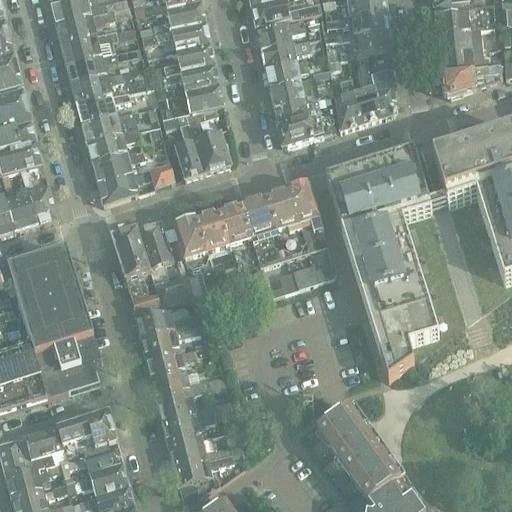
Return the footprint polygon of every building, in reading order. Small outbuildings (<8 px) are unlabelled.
[(47,0),(50,8),(82,0),(47,0)] [(95,0),(85,3),(51,12),(56,33),(91,24),(106,20),(104,10),(99,11),(95,0)] [(167,16),(201,8),(199,0),(146,0),(148,7),(164,3),(167,16)] [(248,0),(251,11),(286,3),(284,0),(248,0)] [(382,0),(347,4),(348,16),(353,16),(354,24),(387,20),(384,0),(382,0)] [(433,0),(435,14),(470,10),(469,0),(433,0)] [(256,34),(304,23),(321,20),(319,10),(288,17),(286,7),(252,14),(256,34)] [(160,39),(162,39),(206,29),(202,11),(168,19),(170,30),(159,33),(160,39)] [(494,11),(468,14),(469,18),(435,22),(437,42),(471,38),(471,37),(495,35),(494,11)] [(91,24),(56,33),(61,52),(96,43),(94,38),(93,32),(116,26),(113,18),(106,20),(91,24)] [(355,34),(356,44),(389,40),(387,20),(354,24),(349,25),(350,34),(355,34)] [(0,27),(0,63),(14,59),(6,26),(0,27)] [(176,55),(210,48),(206,29),(162,39),(163,44),(173,42),(176,55)] [(257,38),(261,58),(292,51),(290,42),(300,40),(297,29),(257,38)] [(96,43),(61,52),(66,72),(101,63),(105,62),(115,59),(113,49),(118,48),(116,38),(96,43)] [(471,38),(437,42),(442,80),(498,75),(497,69),(488,70),(488,64),(483,64),(482,45),(472,46),(471,38)] [(358,63),(391,59),(389,40),(356,44),(351,44),(352,54),(357,53),(358,63)] [(261,58),(265,77),(297,70),(295,62),(311,58),(308,48),(292,51),(261,58)] [(164,81),(214,70),(210,51),(176,58),(179,71),(163,74),(164,81)] [(0,97),(23,91),(14,59),(0,63),(0,97)] [(101,63),(66,72),(72,92),(106,83),(105,79),(103,72),(118,68),(115,59),(105,62),(101,63)] [(265,77),(270,96),(301,89),(298,80),(308,78),(305,68),(297,70),(265,77)] [(185,96),(218,88),(214,70),(164,81),(166,88),(182,85),(185,96)] [(501,75),(498,75),(442,80),(442,81),(443,100),(450,104),(476,96),(502,87),(501,75)] [(393,78),(380,81),(373,84),(384,124),(393,121),(397,115),(393,78)] [(106,83),(72,92),(77,112),(111,103),(108,92),(123,88),(121,79),(106,83)] [(335,104),(341,137),(359,131),(354,98),(351,83),(347,83),(347,87),(340,88),(342,102),(335,104)] [(359,131),(384,124),(373,84),(360,87),(363,95),(354,98),(359,131)] [(270,96),(274,116),(316,106),(319,106),(315,86),(301,89),(270,96)] [(162,125),(224,112),(219,92),(185,100),(188,112),(175,115),(175,114),(161,117),(162,125)] [(0,101),(0,137),(32,129),(24,96),(0,101)] [(111,103),(77,112),(82,131),(116,123),(115,117),(113,113),(131,108),(128,99),(111,103)] [(278,134),(309,127),(320,125),(316,106),(274,116),(278,134)] [(116,123),(82,131),(87,151),(126,141),(139,137),(136,127),(140,126),(138,117),(116,123)] [(320,125),(309,127),(278,134),(282,151),(289,154),(324,142),(320,125)] [(220,137),(204,142),(199,128),(189,131),(203,181),(231,173),(220,137)] [(32,129),(0,137),(0,157),(37,148),(32,129)] [(172,151),(183,188),(203,181),(189,131),(180,134),(184,148),(172,151)] [(126,141),(87,151),(92,171),(127,163),(124,150),(141,146),(139,137),(126,141)] [(429,178),(434,193),(425,195),(414,158),(326,186),(389,387),(414,368),(511,297),(511,140),(490,148),(493,157),(467,165),(464,156),(433,166),(436,175),(429,178)] [(43,171),(39,152),(0,162),(0,181),(24,176),(29,174),(43,171)] [(127,163),(92,171),(97,191),(133,182),(140,180),(137,168),(143,167),(143,165),(141,159),(131,162),(127,163)] [(179,189),(174,171),(150,177),(155,196),(179,189)] [(24,176),(28,192),(30,199),(39,233),(58,227),(49,193),(36,197),(29,174),(24,176)] [(133,182),(97,191),(103,213),(138,202),(133,182)] [(289,198),(290,200),(308,259),(328,253),(309,191),(289,198)] [(9,198),(10,205),(19,239),(39,233),(30,199),(28,192),(9,198)] [(308,260),(308,259),(290,200),(267,206),(286,267),(308,260)] [(10,205),(0,208),(0,245),(19,239),(10,205)] [(242,215),(260,275),(286,267),(267,206),(242,215)] [(220,221),(230,255),(236,276),(240,288),(262,281),(260,275),(242,215),(220,221)] [(198,228),(208,262),(224,257),(226,262),(222,270),(224,279),(236,276),(230,255),(220,221),(198,228)] [(174,234),(185,269),(186,273),(193,277),(200,274),(202,279),(192,282),(195,291),(204,288),(207,299),(218,296),(208,262),(198,228),(197,226),(174,234)] [(151,284),(155,295),(162,292),(160,288),(169,285),(166,275),(174,272),(162,230),(138,237),(151,284)] [(151,284),(138,237),(118,243),(114,250),(130,304),(147,299),(143,286),(151,284)] [(102,370),(68,260),(0,280),(7,302),(16,299),(32,354),(49,408),(50,409),(101,393),(94,372),(102,370)] [(318,289),(334,284),(336,279),(334,272),(314,278),(318,289)] [(313,273),(279,283),(282,293),(268,297),(270,304),(318,289),(314,278),(313,273)] [(0,363),(32,354),(16,299),(7,302),(0,281),(0,363)] [(135,323),(161,316),(156,301),(131,309),(135,323)] [(199,325),(200,328),(201,328),(202,328),(209,326),(215,325),(213,316),(198,320),(199,325)] [(202,333),(201,328),(200,328),(199,325),(184,329),(183,325),(174,328),(171,318),(137,327),(142,348),(202,333)] [(202,328),(206,343),(213,341),(209,326),(202,328)] [(142,348),(146,367),(181,358),(178,345),(204,339),(202,333),(142,348)] [(0,423),(49,408),(32,354),(0,363),(0,423)] [(184,368),(196,364),(194,355),(181,358),(146,367),(153,391),(187,382),(184,368)] [(226,394),(223,382),(189,389),(187,382),(153,391),(157,409),(192,400),(226,394)] [(163,432),(214,420),(232,415),(230,407),(196,416),(192,400),(157,409),(163,432)] [(372,508),(365,511),(223,511),(221,509),(216,511),(417,511),(349,417),(321,437),(372,508)] [(110,420),(58,436),(65,460),(67,466),(85,460),(118,450),(110,420)] [(168,451),(202,442),(200,434),(216,430),(214,420),(163,432),(168,451)] [(25,446),(34,478),(51,473),(48,462),(60,458),(61,461),(65,460),(58,436),(25,446)] [(174,475),(232,460),(243,458),(241,448),(214,455),(211,446),(204,447),(202,442),(168,451),(174,475)] [(0,461),(7,487),(34,478),(25,446),(0,453),(0,461)] [(88,470),(91,481),(123,471),(118,450),(85,460),(86,465),(83,466),(85,471),(88,470)] [(191,511),(216,494),(221,491),(219,485),(213,487),(211,476),(235,470),(232,460),(174,475),(183,511),(191,511)] [(34,478),(7,487),(12,505),(42,496),(51,493),(48,486),(53,484),(52,482),(63,478),(60,470),(51,473),(34,478)] [(129,494),(123,471),(91,481),(93,488),(90,489),(91,495),(94,494),(97,504),(129,494)] [(134,511),(129,494),(97,504),(98,507),(95,508),(96,511),(134,511)] [(12,505),(13,511),(46,511),(42,496),(12,505)]
